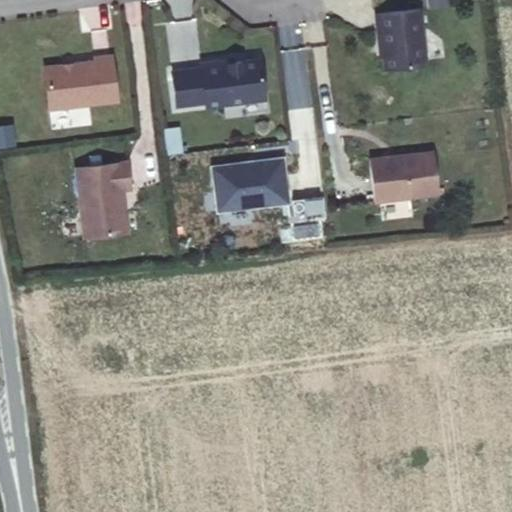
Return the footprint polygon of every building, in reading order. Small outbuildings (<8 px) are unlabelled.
[(420,7),(376,11),(377,28),(380,28),(382,55),(383,68),(420,64),(425,59),(420,7)] [(90,56),(41,63),(46,104),(113,95),(107,52),(90,54),(90,56)] [(256,56),(229,60),(217,62),(216,59),(196,62),(197,65),(168,70),(173,103),(202,99),(202,102),(262,93),(256,56)] [(391,154),(370,156),(375,198),(438,190),(432,149),(397,153),(398,155),(391,156),(391,154)] [(71,164),(80,234),(123,229),(121,209),(118,209),(117,202),(120,201),(118,186),(126,185),(123,158),(71,164)] [(287,202),(282,163),(248,168),(242,164),(212,167),(217,211),(287,202)]
